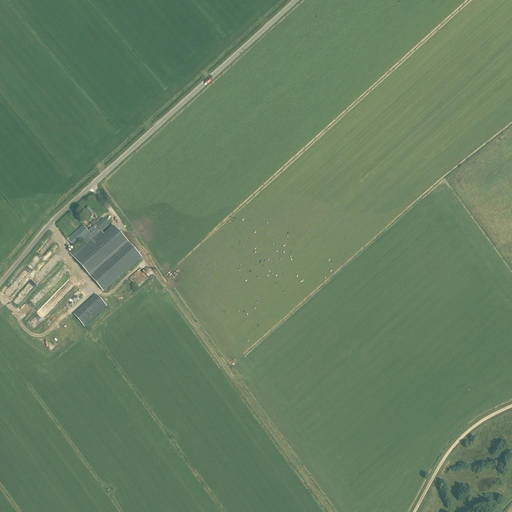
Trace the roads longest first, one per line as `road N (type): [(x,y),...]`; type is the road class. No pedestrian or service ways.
road 1 (unclassified): [(0,285),(80,194),(296,0)]
road 2 (track): [(414,511),(449,450),(511,405)]
